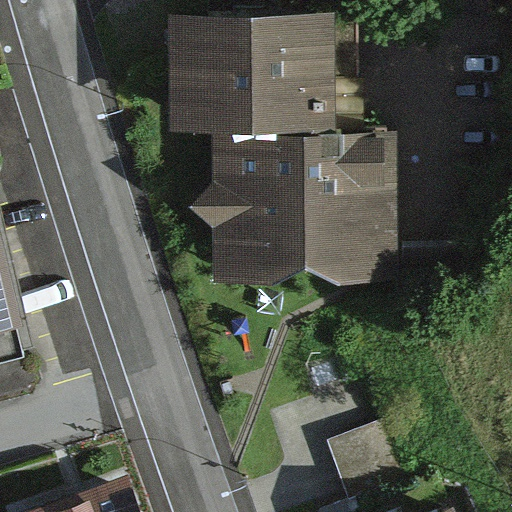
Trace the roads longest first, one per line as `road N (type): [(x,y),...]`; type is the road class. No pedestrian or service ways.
road 1 (tertiary): [(36,0),(159,384)]
road 2 (residential): [(0,432),(159,384)]
road 3 (tertiary): [(159,384),(205,511)]
